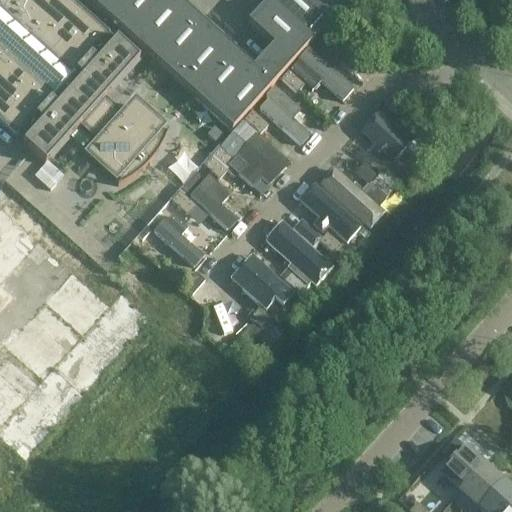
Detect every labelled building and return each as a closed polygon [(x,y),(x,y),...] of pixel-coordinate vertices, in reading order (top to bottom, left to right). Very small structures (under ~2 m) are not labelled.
[(0,0),(0,125),(15,139),(16,138),(22,144),(21,145),(44,166),(78,128),(98,146),(88,157),(113,180),(116,187),(113,188),(114,190),(120,186),(125,183),(130,181),(134,178),(138,174),(143,170),(147,165),(150,162),(153,159),(157,153),(160,148),(164,141),(167,134),(169,128),(167,128),(167,131),(159,129),(134,106),(124,117),(104,99),(138,61),(115,41),(114,42),(108,36),(109,35),(69,0),(0,0)] [(174,0),(84,0),(231,132),(349,0),(268,0),(247,24),(247,23),(246,24),(272,47),(251,70),(174,0)] [(355,93),(317,60),(308,70),(346,102),(355,93)] [(321,129),(275,89),(265,99),(269,102),(259,112),(299,151),(321,129)] [(435,167),(379,115),(359,136),(416,187),(435,167)] [(214,143),(221,136),(213,129),(207,137),(214,143)] [(257,135),(236,160),(229,169),(261,198),(290,166),(257,135)] [(365,163),(357,173),(371,185),(379,175),(365,163)] [(386,206),(402,177),(383,167),(367,196),(386,206)] [(335,172),(320,190),(371,233),(385,216),(335,172)] [(0,199),(4,202),(12,190),(0,182),(0,199)] [(200,188),(189,199),(228,235),(238,224),(220,208),(230,198),(216,185),(207,194),(200,188)] [(314,189),(297,208),(353,257),(370,238),(314,189)] [(0,342),(12,353),(0,366),(0,436),(28,461),(155,316),(14,193),(0,208),(0,342)] [(170,216),(153,235),(195,272),(205,260),(188,245),(194,238),(170,216)] [(328,266),(283,226),(257,257),(311,305),(338,274),(328,266)] [(251,256),(228,282),(284,334),(308,308),(251,256)] [(223,342),(240,333),(227,311),(211,321),(223,342)] [(442,477),(461,494),(486,466),(467,449),(442,477)] [(486,466),(461,494),(480,511),(505,483),(486,466)] [(511,511),(511,489),(505,483),(480,511),(481,511),(511,511)]
